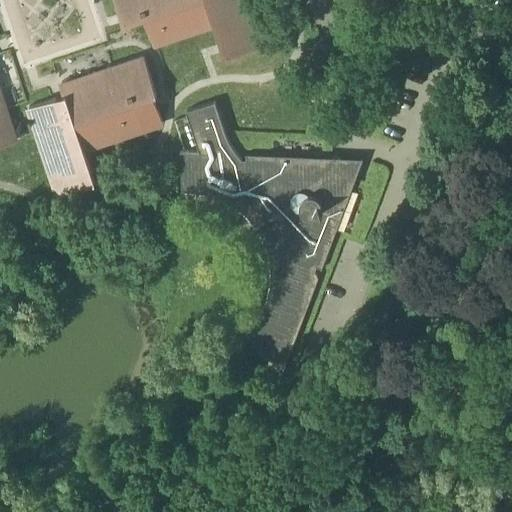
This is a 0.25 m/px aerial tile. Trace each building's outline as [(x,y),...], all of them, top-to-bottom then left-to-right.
[(262,45),(247,0),(115,0),(124,24),(145,17),(154,44),(156,43),(214,24),(215,26),(225,57),(228,57),(262,45)] [(324,43),(321,44),(318,46),(316,49),(315,53),(316,56),(318,59),(321,61),(325,62),(328,61),(331,59),(334,56),(334,53),(324,43)] [(157,94),(145,58),(145,57),(60,86),(64,95),(65,98),(57,101),(56,97),(30,106),(59,194),(61,194),(96,182),(85,150),(85,148),(145,128),(136,102),(157,94)] [(0,146),(16,141),(0,93),(0,146)] [(227,134),(224,126),(216,101),(187,110),(200,151),(181,150),(181,160),(183,190),(185,190),(197,191),(198,191),(211,193),(212,194),(223,198),(225,198),(235,205),(236,205),(246,213),(247,214),(255,224),(256,225),(273,213),(277,220),(260,230),(260,232),(266,243),(266,244),(270,256),(270,257),(272,270),(272,271),(271,283),(271,285),(268,297),(264,310),(263,311),(257,322),(256,323),(248,332),(247,333),(283,369),(284,370),(319,276),(316,270),(317,266),(322,268),(352,188),(364,158),(246,153),(246,158),(242,158),(236,150),(231,143),(227,134)]
